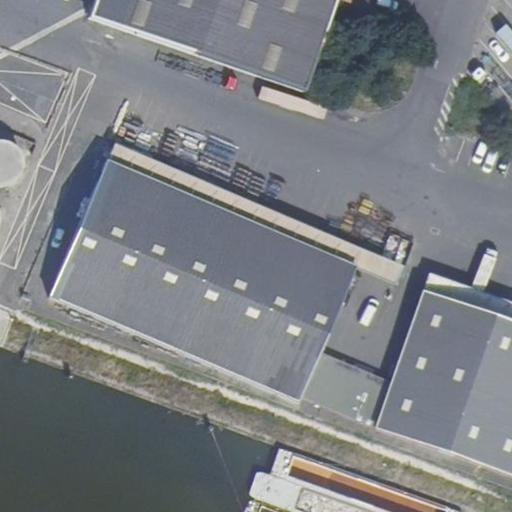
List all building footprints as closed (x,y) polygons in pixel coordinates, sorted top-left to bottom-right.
[(93,0),(86,21),(254,77),(306,96),(337,0),(93,0)] [(0,188),(15,187),(9,140),(0,141),(0,188)] [(351,260),(113,157),(56,291),(293,397),(296,390),(351,260)] [(426,284),(376,416),(453,444),(511,464),(511,313),(434,285),(426,284)] [(299,390),(372,417),(389,375),(317,348),(299,390)]
